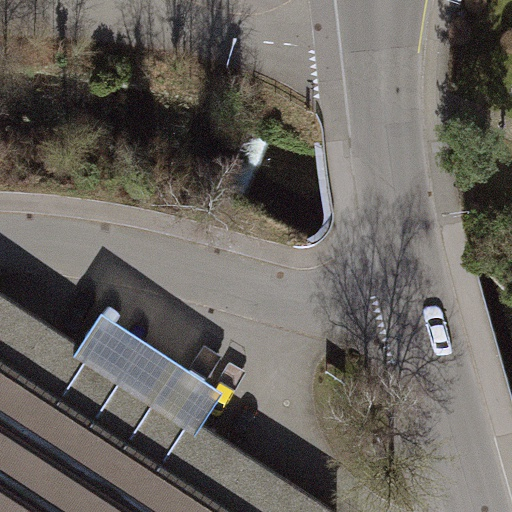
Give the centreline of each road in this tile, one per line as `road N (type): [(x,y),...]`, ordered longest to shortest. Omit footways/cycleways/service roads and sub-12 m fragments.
road 1 (residential): [(0,241),(329,307),(415,291)]
road 2 (residential): [(0,3),(118,2),(328,55),(380,51)]
road 3 (tertiary): [(380,51),(415,291)]
road 4 (tertiary): [(415,291),(476,511)]
